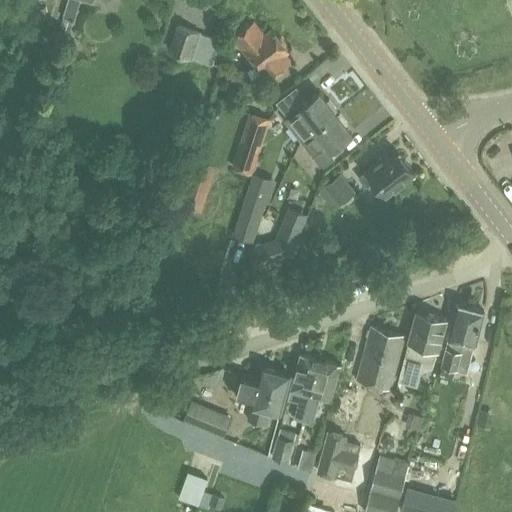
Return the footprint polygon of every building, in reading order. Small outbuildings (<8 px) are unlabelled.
[(68,0),(63,17),(64,17),(59,32),(70,36),(75,21),(80,0),(90,0),(94,1),(94,0),(68,0)] [(249,23),(247,19),(235,29),(238,32),(234,35),(269,78),(292,61),(285,53),(290,49),(273,28),(265,34),(254,19),(249,23)] [(224,58),(227,51),(219,48),(222,40),(200,33),(200,31),(177,23),(167,50),(191,59),(191,57),(214,64),(217,55),(224,58)] [(306,102),(303,98),(305,96),(297,86),(289,93),(276,102),(295,127),(304,138),(337,113),(320,91),(306,102)] [(253,174),(260,150),(270,119),(250,113),(232,167),(253,174)] [(304,138),(300,140),(320,166),(324,163),(324,164),(333,157),(334,157),(343,149),(339,144),(353,134),(337,113),(304,138)] [(416,173),(399,151),(390,158),(387,153),(367,168),(367,169),(358,176),(367,187),(376,180),(387,195),(416,173)] [(202,211),(215,169),(192,162),(179,204),(202,211)] [(340,205),(356,192),(341,172),(325,185),(325,186),(319,191),(328,202),(334,197),(340,205)] [(276,238),(270,239),(291,254),(302,226),(283,218),(276,238)] [(476,342),(485,309),(457,302),(449,335),(446,346),(441,364),(445,365),(442,376),(453,378),(456,371),(454,371),(455,368),(458,369),(463,351),(463,350),(465,339),(476,342)] [(429,312),(430,309),(419,305),(418,309),(417,309),(408,341),(409,342),(398,379),(418,385),(424,360),(434,359),(437,350),(438,350),(447,318),(429,312)] [(391,388),(406,335),(372,326),(357,378),(391,388)] [(305,421),(322,358),(304,353),(300,352),(290,389),(300,392),(293,418),(305,421)] [(322,358),(305,421),(313,424),(320,397),(331,400),(341,363),(322,358)] [(281,411),(291,374),(262,366),(259,377),(243,373),(237,396),(253,400),(248,419),(266,424),(270,408),(281,411)] [(192,399),(183,420),(192,423),(205,429),(213,408),(192,399)] [(419,429),(423,415),(409,412),(406,426),(410,427),(407,436),(414,438),(416,429),(419,429)] [(362,424),(361,427),(365,437),(376,440),(379,429),(362,424)] [(318,470),(335,475),(336,473),(352,477),(362,442),(345,438),(346,433),(329,429),(318,470)] [(290,462),(296,440),(278,435),(272,457),(290,462)] [(311,471),(316,452),(302,448),(297,468),(311,471)] [(395,511),(406,474),(376,466),(364,511),(395,511)] [(198,469),(185,497),(205,506),(218,478),(198,469)] [(214,493),(213,494),(210,503),(222,508),(226,498),(214,493)]
